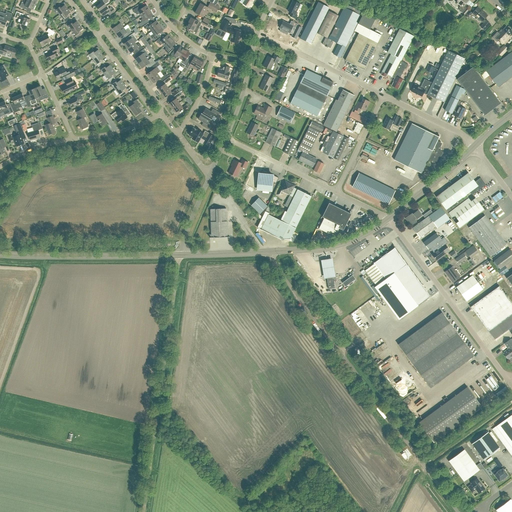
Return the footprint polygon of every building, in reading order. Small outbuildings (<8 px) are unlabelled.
[(100,11),(107,6),(105,4),(109,1),(108,0),(100,0),(99,1),(101,3),(96,7),(100,11)] [(219,0),(218,0),(206,0),(211,2),(209,5),(212,6),(218,10),(219,7),(216,5),(219,0)] [(447,0),(449,1),(452,1),(453,0),(460,6),(459,7),(459,11),(462,13),(468,6),(466,4),(469,0),(468,0),(447,0)] [(33,10),(36,5),(27,1),(25,3),(22,2),(20,7),(26,10),(28,7),(33,10)] [(297,15),(298,13),(296,12),(300,4),(293,1),(288,11),(292,13),(290,16),(295,19),(297,15)] [(318,2),(300,38),(311,44),(329,8),(318,2)] [(198,8),(208,13),(209,12),(207,11),(208,8),(200,3),(198,8)] [(59,15),(68,9),(65,5),(62,7),(59,4),(54,8),(59,15)] [(141,5),(133,10),(135,13),(136,12),(137,15),(139,13),(141,16),(150,11),(147,6),(144,7),(142,8),(141,5)] [(107,6),(100,11),(103,16),(108,12),(110,15),(115,11),(113,9),(112,9),(111,7),(109,9),(107,6)] [(344,7),(328,39),(328,40),(325,39),(323,44),(325,46),(331,48),(333,43),(331,41),(331,40),(339,44),(333,54),(341,58),(346,47),(363,13),(349,6),(347,8),(344,7)] [(486,21),(484,19),(487,15),(478,7),(472,13),(482,22),(484,23),(481,27),(485,31),(490,24),(486,21)] [(207,15),(208,13),(198,8),(195,13),(203,17),(205,14),(207,15)] [(68,9),(59,15),(64,21),(65,22),(70,18),(67,15),(70,13),(68,9)] [(6,14),(0,11),(0,23),(2,24),(1,25),(5,26),(7,18),(11,20),(13,14),(6,12),(6,14)] [(142,22),(139,24),(141,27),(149,21),(148,19),(150,18),(153,16),(150,11),(141,16),(143,18),(140,20),(142,22)] [(327,38),(339,16),(329,11),(317,33),(327,38)] [(27,26),(30,19),(23,17),(24,14),(16,12),(14,18),(18,19),(17,22),(27,26)] [(364,12),(341,58),(345,60),(364,70),(381,35),(370,29),(376,18),(364,12)] [(191,17),(189,22),(199,28),(201,23),(191,17)] [(224,19),(216,34),(220,37),(223,30),(227,32),(229,27),(231,23),(235,24),(236,20),(225,17),(224,19)] [(116,33),(124,28),(120,23),(123,21),(121,19),(116,22),(118,25),(113,29),(116,33)] [(72,31),(80,25),(77,21),(74,23),(71,20),(66,24),(72,31)] [(152,32),(160,25),(156,21),(151,24),(150,22),(143,27),(145,29),(146,29),(148,31),(150,29),(152,32)] [(283,21),(280,28),(281,29),(280,31),(287,35),(289,32),(293,34),(292,37),(296,39),(302,27),(297,25),(296,28),(293,26),(294,26),(283,21)] [(189,22),(186,27),(188,28),(187,30),(190,32),(191,30),(196,33),(199,28),(189,22)] [(80,25),(72,31),(77,38),(82,35),(80,31),(83,29),(80,25)] [(160,25),(152,32),(154,34),(150,36),(154,41),(160,36),(159,34),(163,30),(160,25)] [(508,26),(506,25),(502,29),(501,29),(494,36),(502,44),(507,39),(509,36),(508,35),(511,31),(511,30),(511,29),(508,26)] [(229,27),(227,32),(231,34),(230,38),(231,38),(230,41),(238,43),(239,38),(240,39),(242,31),(232,28),(232,29),(229,27)] [(53,36),(55,32),(49,28),(47,32),(49,33),(48,35),(39,39),(42,45),(51,41),(49,37),(52,35),(53,36)] [(124,28),(116,33),(119,38),(125,34),(127,36),(132,33),(128,28),(126,30),(124,28)] [(408,65),(401,61),(409,45),(414,36),(399,29),(395,38),(387,52),(391,54),(382,72),(380,75),(386,77),(387,74),(395,78),(394,79),(395,79),(392,86),(398,89),(403,80),(400,78),(405,68),(406,69),(408,65)] [(210,42),(213,36),(207,33),(204,39),(210,42)] [(127,49),(135,43),(132,38),(134,36),(132,34),(128,37),(130,40),(124,44),(127,49)] [(164,46),(172,39),(168,34),(163,39),(161,36),(156,41),(160,45),(162,44),(164,46)] [(172,39),(164,46),(166,48),(164,50),(168,54),(173,50),(171,47),(176,43),(172,39)] [(135,43),(127,49),(131,53),(136,49),(138,51),(143,48),(140,43),(137,45),(135,43)] [(501,57),(508,49),(504,45),(497,52),(501,57)] [(5,46),(4,48),(0,46),(0,53),(4,55),(6,54),(6,53),(15,56),(17,50),(5,46)] [(49,60),(58,56),(57,53),(59,52),(57,46),(51,49),(53,51),(46,55),(49,60)] [(174,50),(170,56),(175,59),(177,57),(179,58),(185,50),(180,47),(177,52),(174,50)] [(93,60),(101,54),(98,50),(95,52),(93,48),(88,52),(93,60)] [(141,55),(135,59),(139,64),(146,58),(145,55),(147,53),(146,52),(144,49),(139,53),(141,55)] [(180,62),(179,65),(184,68),(185,65),(189,60),(187,58),(189,55),(190,53),(185,50),(179,58),(182,60),(180,62)] [(443,102),(457,75),(465,59),(448,51),(432,83),(425,79),(421,87),(415,84),(411,91),(422,97),(424,92),(427,94),(443,102)] [(498,87),(511,76),(511,51),(486,71),(498,87)] [(101,54),(93,60),(98,67),(104,63),(101,60),(104,57),(101,54)] [(277,63),(280,58),(274,55),(273,58),(268,56),(263,66),(270,69),(274,62),(277,63)] [(191,62),(189,66),(194,69),(195,67),(200,59),(195,56),(191,62)] [(146,58),(139,64),(142,68),(148,64),(150,67),(156,63),(152,58),(148,60),(146,58)] [(195,67),(194,69),(196,70),(198,72),(204,62),(200,59),(195,67)] [(150,79),(161,71),(157,67),(160,65),(158,62),(152,67),(153,70),(147,74),(150,79)] [(105,75),(113,69),(110,65),(107,67),(104,64),(99,68),(105,75)] [(426,70),(432,73),(435,67),(428,64),(426,70)] [(9,75),(7,72),(3,65),(0,66),(0,80),(1,82),(7,79),(6,77),(9,75)] [(228,72),(230,67),(223,65),(222,70),(219,69),(217,76),(227,79),(230,72),(228,72)] [(284,78),(288,69),(283,66),(278,76),(284,78)] [(474,66),(458,79),(485,115),(501,103),(474,66)] [(60,71),(55,73),(58,80),(61,78),(63,81),(67,79),(76,75),(75,74),(74,71),(73,69),(67,72),(64,67),(60,69),(60,71)] [(110,82),(115,79),(112,75),(116,73),(113,69),(105,75),(110,82)] [(231,84),(236,85),(240,70),(239,70),(239,71),(236,70),(236,69),(235,69),(231,84)] [(161,71),(150,79),(154,83),(160,79),(162,81),(168,76),(166,74),(161,78),(157,74),(161,71)] [(305,75),(291,104),(318,117),(328,96),(334,84),(307,71),(305,75)] [(270,85),(273,78),(266,75),(262,82),(263,82),(260,88),(266,91),(270,84),(270,85)] [(161,94),(168,88),(165,84),(171,79),(169,77),(163,82),(164,84),(158,89),(161,94)] [(64,94),(70,91),(78,88),(75,81),(74,82),(72,78),(65,82),(67,85),(61,88),(64,94)] [(115,90),(124,84),(121,80),(118,82),(115,79),(110,82),(108,84),(111,87),(112,86),(115,90)] [(124,84),(115,90),(121,97),(126,93),(123,90),(127,87),(124,84)] [(227,86),(224,92),(229,93),(227,98),(230,99),(232,94),(233,95),(235,89),(233,88),(234,85),(231,84),(230,87),(227,86)] [(465,90),(457,85),(451,97),(458,100),(461,94),(463,95),(465,90)] [(41,86),(35,88),(40,101),(49,97),(46,91),(43,92),(41,86)] [(40,101),(35,88),(29,91),(32,97),(29,98),(32,105),(40,101)] [(168,88),(161,94),(165,98),(172,93),(168,88)] [(345,115),(354,95),(343,89),(337,100),(336,99),(323,125),(337,132),(345,115)] [(71,108),(80,104),(78,100),(82,98),(81,95),(85,93),(84,90),(74,95),(76,98),(68,101),(71,108)] [(17,96),(22,107),(25,105),(25,106),(27,105),(28,107),(31,106),(28,99),(25,100),(22,94),(17,96)] [(19,108),(22,107),(17,96),(12,98),(15,105),(12,106),(15,113),(20,110),(19,108)] [(208,99),(222,105),(224,102),(210,96),(208,99)] [(451,97),(445,110),(455,115),(454,116),(461,119),(463,115),(465,116),(468,110),(459,106),(461,101),(458,100),(451,97)] [(172,108),(179,103),(176,98),(169,104),(172,108)] [(365,111),(370,101),(363,98),(361,103),(358,101),(354,109),(359,112),(361,109),(365,111)] [(136,115),(141,111),(138,106),(140,105),(136,100),(133,102),(134,104),(130,107),(136,115)] [(0,103),(5,115),(4,112),(6,111),(8,114),(13,112),(11,107),(8,108),(5,101),(0,103)] [(179,103),(172,108),(176,113),(183,107),(179,103)] [(122,121),(128,117),(123,112),(126,110),(122,104),(119,106),(121,109),(116,113),(118,116),(115,118),(118,122),(121,120),(122,121)] [(269,115),(272,108),(265,105),(264,108),(258,106),(254,113),(263,118),(265,114),(269,115)] [(291,123),(295,113),(282,106),(277,116),(291,123)] [(210,119),(211,120),(213,116),(217,118),(220,113),(213,109),(211,112),(206,108),(202,114),(210,119)] [(82,129),(88,126),(84,118),(86,117),(83,109),(76,112),(80,119),(77,120),(82,129)] [(358,115),(354,113),(352,112),(349,117),(365,125),(367,119),(358,115)] [(202,114),(202,113),(198,119),(203,122),(202,125),(209,130),(212,125),(208,122),(210,119),(211,120),(210,119),(202,114)] [(98,120),(102,126),(108,122),(102,114),(96,117),(94,114),(90,117),(94,123),(98,120)] [(49,135),(55,132),(52,124),(56,123),(53,116),(47,118),(49,124),(45,125),(49,135)] [(400,123),(402,119),(398,117),(396,122),(387,118),(383,126),(389,130),(392,123),(399,126),(400,123)] [(322,132),(324,127),(312,121),(310,126),(322,132)] [(18,135),(13,137),(17,146),(24,143),(21,136),(25,135),(20,123),(19,122),(13,124),(14,126),(18,135)] [(254,136),(259,126),(252,122),(247,132),(254,136)] [(30,140),(40,137),(38,130),(42,129),(41,123),(32,125),(34,131),(28,133),(30,140)] [(437,164),(443,152),(440,151),(441,151),(440,148),(439,148),(441,144),(437,141),(439,137),(412,124),(404,140),(394,159),(421,173),(428,160),(437,164)] [(217,134),(220,128),(214,125),(211,131),(217,134)] [(197,130),(193,128),(189,135),(193,137),(192,139),(198,143),(201,138),(205,140),(204,142),(209,145),(214,136),(209,133),(206,138),(202,136),(204,133),(197,130)] [(275,146),(278,140),(281,133),(272,128),(266,142),(275,146)] [(339,161),(349,139),(333,131),(322,152),(339,161)] [(292,156),(299,142),(290,138),(283,152),(292,156)] [(313,167),(317,159),(303,152),(298,160),(313,167)] [(245,169),(248,163),(242,160),(240,163),(234,160),(231,165),(232,166),(228,173),(236,177),(241,167),(245,169)] [(320,174),(324,164),(318,161),(314,171),(320,174)] [(261,175),(259,188),(272,189),(273,177),(272,176),(269,175),(269,174),(265,172),(263,176),(261,175)] [(389,204),(395,191),(359,173),(352,187),(389,204)] [(475,182),(468,173),(436,196),(452,218),(455,215),(457,214),(476,199),(475,198),(471,201),(466,195),(470,192),(472,195),(486,185),(480,178),(475,182)] [(267,209),(266,209),(263,217),(258,213),(256,215),(261,220),(257,228),(261,229),(282,239),(282,238),(284,239),(290,239),(311,196),(301,191),(301,190),(299,190),(298,189),(297,190),(295,188),(296,185),(294,184),(293,185),(286,182),(287,180),(284,179),(277,194),(279,196),(282,191),(289,194),(288,196),(290,197),(291,196),(294,197),(287,212),(285,211),(281,220),(268,214),(272,207),(269,205),(267,209)] [(260,213),(268,205),(259,197),(252,205),(260,213)] [(457,214),(455,215),(460,221),(456,224),(459,228),(484,209),(476,199),(457,214)] [(351,214),(342,209),(329,203),(322,217),(324,218),(319,229),(328,233),(337,232),(339,228),(343,230),(351,214)] [(450,218),(443,208),(441,206),(432,213),(429,216),(428,216),(425,218),(412,227),(419,237),(436,225),(438,228),(450,218)] [(212,234),(227,234),(226,208),(211,209),(212,234)] [(422,215),(418,210),(414,213),(413,214),(412,213),(405,218),(411,226),(417,222),(415,219),(416,219),(422,215)] [(485,215),(469,228),(490,256),(506,244),(485,215)] [(374,238),(378,243),(388,236),(385,230),(374,238)] [(441,239),(436,233),(423,242),(428,249),(430,248),(434,253),(432,254),(437,261),(446,254),(450,251),(446,244),(448,242),(444,237),(441,239)] [(353,258),(370,248),(368,243),(350,253),(353,258)] [(471,258),(479,252),(474,245),(466,251),(466,252),(455,259),(459,264),(467,258),(469,256),(471,258)] [(430,296),(394,248),(374,263),(386,279),(378,285),(402,317),(430,296)] [(500,269),(511,259),(511,251),(510,249),(494,261),(500,269)] [(320,261),(323,279),(335,277),(332,259),(320,261)] [(452,282),(460,277),(452,267),(445,272),(452,282)] [(350,286),(354,283),(353,282),(356,279),(354,277),(353,275),(343,283),(344,285),(346,287),(349,284),(350,286)] [(466,301),(483,289),(472,275),(456,287),(466,301)] [(328,289),(335,288),(334,282),(337,281),(336,276),(326,278),(328,289)] [(494,340),(498,337),(511,326),(511,303),(499,286),(470,307),(494,340)] [(395,330),(373,302),(354,317),(375,345),(395,330)] [(428,385),(432,382),(472,352),(442,312),(398,344),(428,385)] [(509,359),(511,362),(511,361),(511,333),(511,334),(511,339),(511,340),(511,339),(504,344),(508,349),(503,352),(508,359),(509,359)] [(419,423),(435,444),(483,408),(467,387),(419,423)] [(511,414),(496,426),(511,448),(511,414)] [(484,460),(500,448),(488,432),(472,444),(484,460)] [(464,482),(479,470),(464,450),(449,461),(464,482)] [(508,475),(503,468),(500,470),(497,472),(497,473),(494,475),(499,481),(502,479),(503,481),(506,478),(505,477),(508,475)] [(478,494),(485,489),(477,478),(471,483),(472,484),(468,487),(472,493),(476,490),(478,494)] [(497,511),(511,511),(511,501),(510,499),(496,510),(497,511)]
